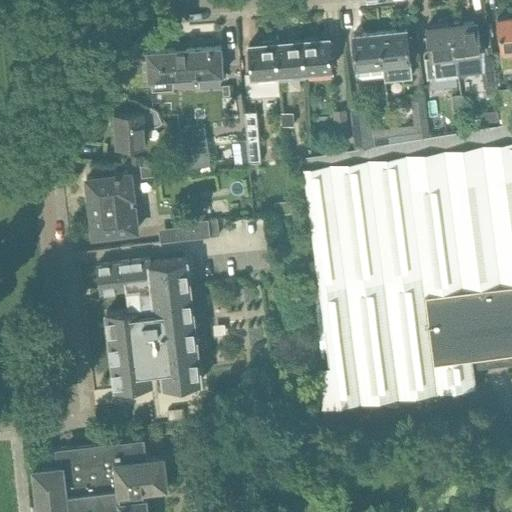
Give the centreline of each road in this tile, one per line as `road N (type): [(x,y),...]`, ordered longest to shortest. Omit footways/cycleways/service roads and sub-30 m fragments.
road 1 (residential): [(39,156),(67,391),(63,408),(48,417),(0,423)]
road 2 (residential): [(39,156),(110,44),(143,13),(283,0)]
